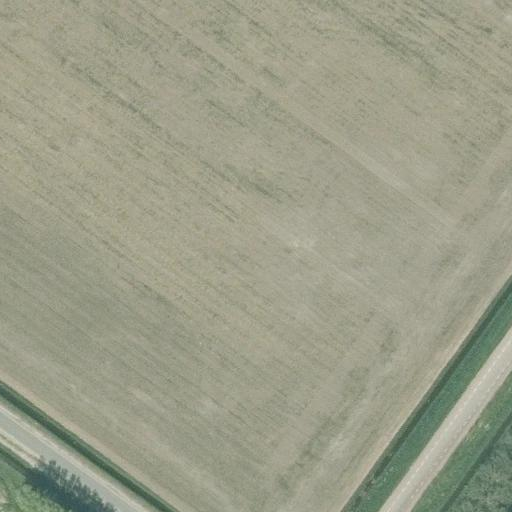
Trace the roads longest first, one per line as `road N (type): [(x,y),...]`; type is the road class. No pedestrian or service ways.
road 1 (tertiary): [(400,511),(511,357)]
road 2 (tertiary): [(121,511),(0,423)]
